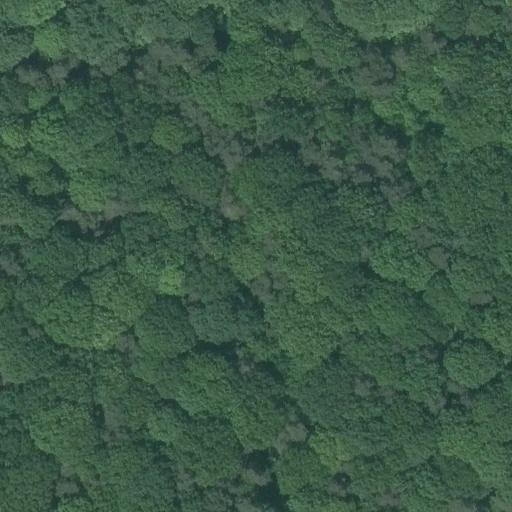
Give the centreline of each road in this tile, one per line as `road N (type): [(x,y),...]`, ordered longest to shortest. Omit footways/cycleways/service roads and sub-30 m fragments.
road 1 (track): [(257,0),(0,25)]
road 2 (track): [(460,0),(511,204)]
